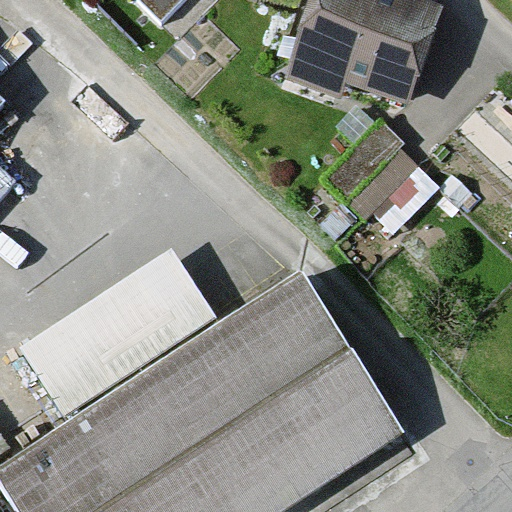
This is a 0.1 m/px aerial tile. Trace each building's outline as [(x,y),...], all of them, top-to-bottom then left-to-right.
[(188,0),(146,0),(139,8),(164,29),(188,0)] [(447,16),(400,0),(317,0),(288,84),(342,102),(347,89),(414,112),(447,16)] [(407,172),(375,138),(324,185),(356,220),(407,172)] [(16,360),(62,429),(215,328),(169,258),(16,360)] [(309,290),(0,490),(14,511),(316,511),(413,449),(309,290)] [(0,452),(10,448),(0,425),(0,452)]
